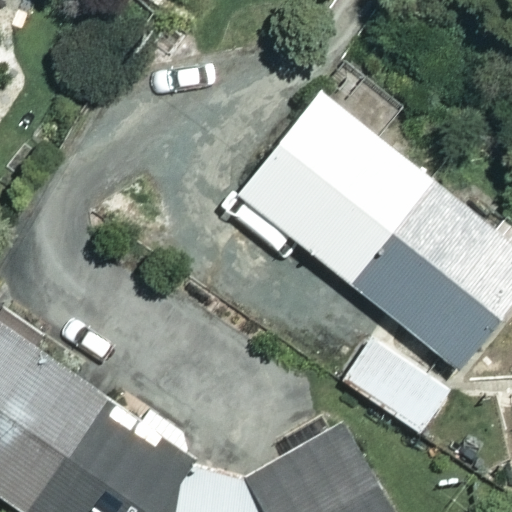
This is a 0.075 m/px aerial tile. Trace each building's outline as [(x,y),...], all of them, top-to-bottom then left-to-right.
[(511,288),(511,237),(318,86),(237,190),(455,361),(511,288)] [(164,511),(181,462),(187,447),(0,317),(0,493),(27,511),(164,511)] [(452,384),(373,330),(341,376),(421,430),(452,384)] [(266,511),(394,511),(340,421),(251,473),(250,473),(266,511)] [(181,462),(164,511),(266,511),(250,473),(181,462)]
